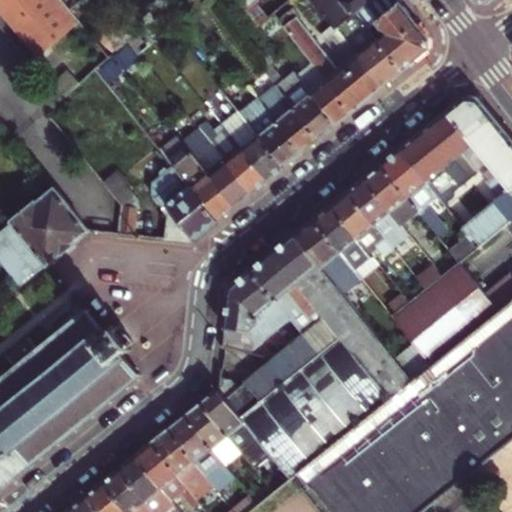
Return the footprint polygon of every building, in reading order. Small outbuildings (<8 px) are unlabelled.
[(0,0),(0,3),(36,46),(76,12),(72,6),(66,0),(0,0)] [(89,8),(83,0),(79,0),(72,6),(76,12),(79,16),(89,8)] [(253,0),(246,5),(260,22),(276,9),(278,7),(272,0),(253,0)] [(286,0),(278,7),(276,9),(287,22),(299,12),(313,0),(286,0)] [(321,0),(340,23),(357,9),(349,0),(321,0)] [(359,6),(367,0),(349,0),(357,9),(359,6)] [(431,31),(404,0),(367,0),(359,6),(408,65),(428,48),(429,40),(431,31)] [(340,23),(362,49),(387,81),(398,73),(408,65),(359,6),(357,9),(340,23)] [(370,95),(387,81),(362,49),(342,65),(299,12),(287,22),(312,53),(323,68),(330,76),(354,108),(370,95)] [(113,37),(94,14),(84,22),(100,41),(103,45),(113,37)] [(316,73),(323,68),(312,53),(304,59),(316,73)] [(92,69),(49,107),(56,116),(107,73),(99,64),(92,69)] [(315,88),(298,68),(282,82),(324,133),(331,127),(340,120),(315,88)] [(354,108),(330,76),(315,88),(340,120),(347,114),(354,108)] [(280,80),(263,94),(273,106),(306,147),(314,140),(324,133),(282,82),(280,80)] [(449,111),(479,146),(500,171),(511,186),(511,135),(482,99),(474,98),(467,97),(449,111)] [(279,169),(288,162),(250,115),(237,99),(220,113),(271,175),(279,169)] [(297,155),(306,147),(273,106),(261,116),(256,110),(250,115),(288,162),(297,155)] [(271,175),(220,113),(211,121),(201,109),(195,114),(219,145),(255,189),(262,183),(271,175)] [(444,116),(439,121),(467,155),(479,146),(449,111),(444,116)] [(195,114),(178,127),(203,159),(219,145),(195,114)] [(203,192),(222,215),(230,208),(239,201),(203,159),(178,127),(173,121),(156,134),(173,156),(194,180),(203,192)] [(404,149),(441,195),(448,203),(456,196),(456,189),(479,170),(467,155),(439,121),(422,134),(404,149)] [(248,194),(255,189),(219,145),(203,159),(239,201),(248,194)] [(430,204),(441,195),(404,149),(396,155),(385,165),(421,210),(442,236),(451,229),(430,204)] [(171,199),(194,180),(173,156),(151,174),(171,199)] [(421,210),(385,165),(376,172),(367,179),(404,224),(421,210)] [(466,225),(472,233),(482,245),(495,235),(508,225),(511,221),(511,186),(500,171),(488,181),(501,196),(466,225)] [(412,234),(404,224),(367,179),(360,184),(352,191),(396,246),(397,247),(412,234)] [(222,215),(203,192),(194,180),(171,199),(164,204),(170,211),(168,235),(192,239),(207,227),(222,215)] [(51,259),(52,258),(69,244),(92,226),(56,182),(38,196),(37,194),(10,216),(11,217),(6,222),(0,226),(0,250),(23,279),(47,260),(50,257),(51,259)] [(122,199),(123,199),(121,230),(137,232),(139,201),(135,190),(122,199)] [(396,246),(352,191),(344,198),(335,205),(372,250),(380,243),(388,253),(396,246)] [(355,263),(372,250),(335,205),(327,211),(319,218),(355,263)] [(355,263),(319,218),(310,225),(300,234),(346,291),(365,275),(355,263)] [(511,221),(508,225),(511,229),(511,273),(489,292),(463,260),(463,261),(446,275),(430,288),(397,315),(419,341),(436,363),(511,301),(511,221)] [(482,245),(472,233),(453,249),(463,261),(463,260),(482,245)] [(300,234),(294,238),(279,251),(346,335),(395,396),(418,378),(400,357),(371,322),(346,291),(300,234)] [(346,335),(279,251),(269,258),(257,269),(295,315),(325,352),(346,335)] [(430,288),(446,275),(436,263),(420,276),(430,288)] [(264,340),(295,315),(257,269),(233,288),(232,300),(229,325),(253,327),(264,340)] [(511,301),(436,363),(418,378),(395,396),(306,469),(341,511),(423,511),(474,472),(511,441),(511,301)] [(19,362),(10,369),(7,366),(4,369),(6,372),(0,377),(0,487),(33,460),(36,464),(41,461),(38,457),(46,451),(48,454),(51,452),(49,448),(63,437),(66,441),(69,438),(66,435),(82,423),(84,426),(88,422),(86,419),(97,410),(100,414),(103,411),(100,407),(116,395),(118,399),(122,395),(120,392),(132,382),(135,385),(139,382),(137,379),(142,374),(144,378),(148,375),(145,372),(148,370),(146,366),(142,369),(130,353),(132,351),(127,344),(136,336),(122,318),(112,327),(107,320),(103,323),(92,308),(96,305),(94,302),(89,305),(87,302),(85,304),(87,307),(85,309),(80,313),(78,310),(75,312),(78,315),(62,327),(60,324),(57,327),(59,330),(46,340),(44,337),(40,340),(42,343),(41,344),(32,351),(30,348),(25,352),(28,355),(19,362)] [(32,351),(41,344),(32,333),(10,350),(19,362),(28,355),(25,352),(30,348),(32,351)] [(243,386),(236,376),(223,388),(272,448),(290,471),(295,477),(306,469),(395,396),(346,335),(325,352),(269,399),(252,379),(243,386)] [(419,341),(400,357),(418,378),(436,363),(419,341)] [(272,448),(223,388),(215,393),(206,400),(233,433),(238,440),(244,447),(256,461),(272,448)] [(217,446),(233,433),(206,400),(200,405),(190,413),(217,446)] [(217,446),(190,413),(181,420),(172,427),(210,474),(228,460),(217,446)] [(210,474),(172,427),(163,434),(156,440),(194,487),(210,474)] [(194,487),(156,440),(147,447),(140,453),(175,498),(187,488),(192,494),(196,490),(194,487)] [(233,444),(239,452),(244,447),(238,440),(233,444)] [(159,511),(175,498),(140,453),(132,459),(123,466),(159,511)] [(123,466),(116,472),(107,479),(133,511),(158,511),(159,511),(123,466)] [(295,477),(290,471),(274,484),(279,490),(295,477)] [(133,511),(107,479),(100,485),(92,491),(108,511),(133,511)] [(80,511),(108,511),(92,491),(83,498),(75,505),(80,511)] [(237,507),(240,511),(251,511),(257,507),(263,503),(255,493),(237,507)] [(219,511),(240,511),(237,507),(232,501),(219,511)]
